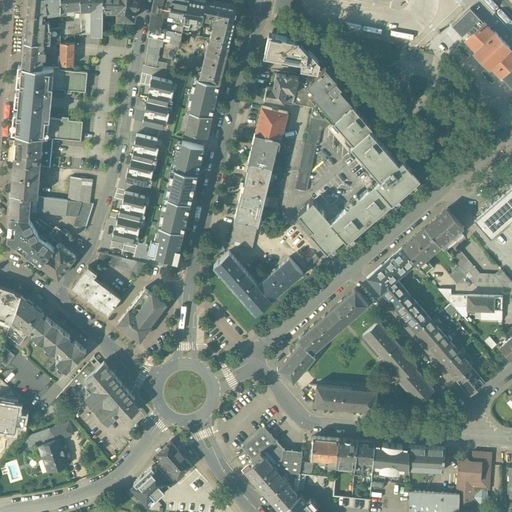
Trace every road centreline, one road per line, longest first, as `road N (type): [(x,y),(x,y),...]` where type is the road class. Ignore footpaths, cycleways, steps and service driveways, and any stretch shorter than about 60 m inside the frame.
road 1 (tertiary): [(251,38),(188,301),(185,364)]
road 2 (residential): [(54,293),(102,214),(146,0)]
road 3 (residential): [(478,433),(313,419),(298,412),(256,357)]
road 4 (residential): [(283,0),(449,182)]
road 5 (residential): [(8,511),(101,484),(167,411)]
road 6 (unclassified): [(352,264),(478,407)]
road 7 (residential): [(160,382),(135,369),(54,293)]
road 8 (unclassified): [(256,357),(352,264)]
road 9 (unclassified): [(352,264),(449,182)]
